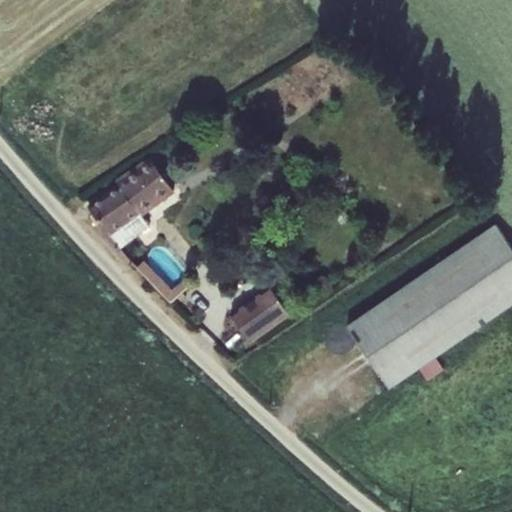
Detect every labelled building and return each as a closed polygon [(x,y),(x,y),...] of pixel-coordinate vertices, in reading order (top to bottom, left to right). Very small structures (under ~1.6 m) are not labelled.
[(109,233),(122,249),(151,226),(142,215),(175,190),(152,159),(124,177),(127,182),(90,206),(109,233)] [(328,187),(344,202),(362,181),(346,167),(328,187)] [(511,247),(497,225),(346,326),(388,388),(511,305),(511,247)] [(176,300),(197,280),(163,244),(142,264),(176,300)] [(256,298),(274,324),(288,314),(269,288),(256,298)] [(234,314),(252,340),(274,324),(256,298),(234,314)]
